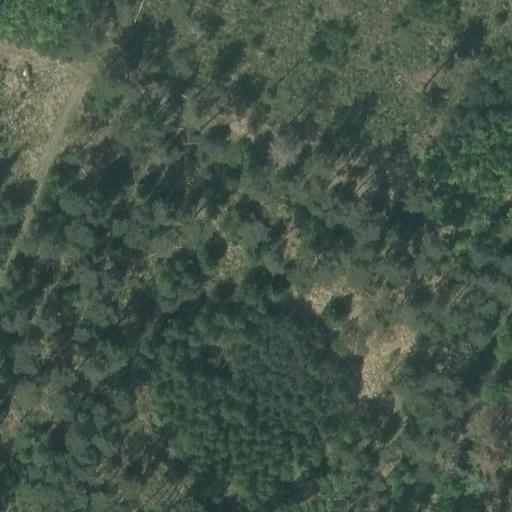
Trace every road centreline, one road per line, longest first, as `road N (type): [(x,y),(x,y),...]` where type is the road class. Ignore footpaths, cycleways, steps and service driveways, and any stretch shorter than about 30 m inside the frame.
road 1 (track): [(0,64),(501,279)]
road 2 (track): [(501,279),(406,511)]
road 3 (track): [(76,96),(0,273)]
